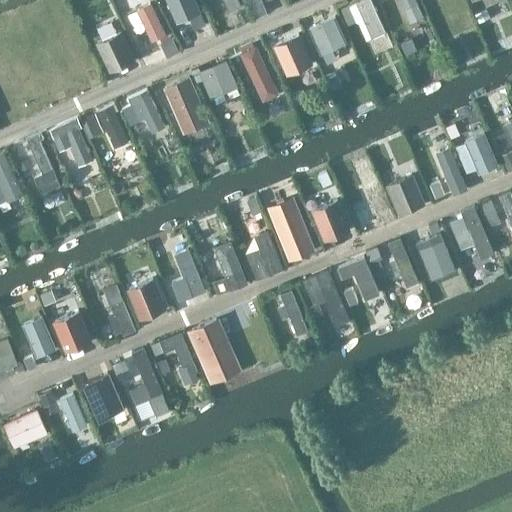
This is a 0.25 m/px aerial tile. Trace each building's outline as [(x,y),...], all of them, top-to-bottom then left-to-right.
[(140,0),(152,30),(169,24),(160,0),(140,0)] [(185,0),(192,14),(207,7),(203,0),(185,0)] [(377,0),(358,0),(372,28),(387,20),(377,0)] [(403,0),(409,10),(426,1),(425,0),(403,0)] [(337,6),(311,16),(321,43),(347,34),(337,6)] [(80,23),(65,29),(78,63),(93,57),(80,23)] [(261,92),(280,85),(260,28),(242,34),(261,92)] [(98,41),(111,69),(134,59),(120,30),(98,41)] [(275,44),(288,73),(311,62),(298,33),(275,44)] [(50,85),(64,81),(52,40),(32,46),(38,67),(25,70),(33,99),(53,93),(50,85)] [(9,48),(0,50),(0,88),(6,87),(11,104),(23,101),(9,48)] [(210,87),(237,81),(230,51),(203,57),(210,87)] [(82,63),(87,79),(104,74),(99,57),(82,63)] [(165,87),(184,131),(208,120),(189,76),(165,87)] [(148,107),(153,122),(165,118),(151,77),(122,87),(131,113),(148,107)] [(58,104),(76,98),(72,89),(55,95),(58,104)] [(98,100),(113,139),(129,133),(115,94),(98,100)] [(511,125),(511,140),(502,143),(507,159),(511,157),(511,108),(507,110),(511,125)] [(60,138),(74,136),(76,152),(89,150),(84,114),(57,118),(60,138)] [(488,123),(456,135),(467,166),(500,155),(488,123)] [(452,137),(438,139),(441,161),(455,159),(452,137)] [(4,141),(0,143),(0,168),(8,183),(23,175),(4,141)] [(57,162),(40,165),(43,181),(61,178),(57,162)] [(411,174),(388,183),(400,212),(423,203),(411,174)] [(392,220),(377,184),(364,189),(378,225),(392,220)] [(466,199),(481,249),(494,245),(486,218),(501,214),(495,191),(466,199)] [(292,197),(265,208),(286,259),(313,248),(292,197)] [(337,199),(313,208),(325,238),(349,228),(337,199)] [(247,281),(230,239),(217,245),(215,251),(226,276),(211,282),(217,294),(247,281)] [(352,247),(374,316),(391,311),(368,242),(352,247)] [(334,261),(309,265),(315,295),(331,292),(336,315),(345,313),(334,261)] [(129,287),(141,316),(164,307),(152,277),(129,287)] [(305,309),(308,308),(298,279),(281,284),(297,327),(310,323),(305,309)] [(186,282),(173,288),(179,302),(192,296),(186,282)] [(45,304),(55,300),(51,290),(41,294),(45,304)] [(419,312),(434,304),(429,294),(414,302),(419,312)] [(260,350),(276,345),(262,302),(246,307),(260,350)] [(46,307),(26,315),(39,347),(59,339),(46,307)] [(78,310),(54,320),(67,349),(90,340),(78,310)] [(219,318),(193,329),(208,365),(223,359),(225,366),(236,361),(219,318)] [(188,376),(203,371),(186,323),(171,329),(188,376)] [(0,361),(22,356),(16,330),(0,333),(0,361)] [(136,342),(156,410),(171,406),(151,337),(136,342)] [(36,366),(31,355),(24,358),(29,369),(36,366)] [(96,361),(76,366),(78,374),(98,369),(96,361)] [(106,372),(82,383),(96,417),(121,407),(106,372)] [(74,392),(60,398),(73,430),(87,424),(74,392)] [(14,439),(51,425),(40,394),(2,408),(14,439)]
